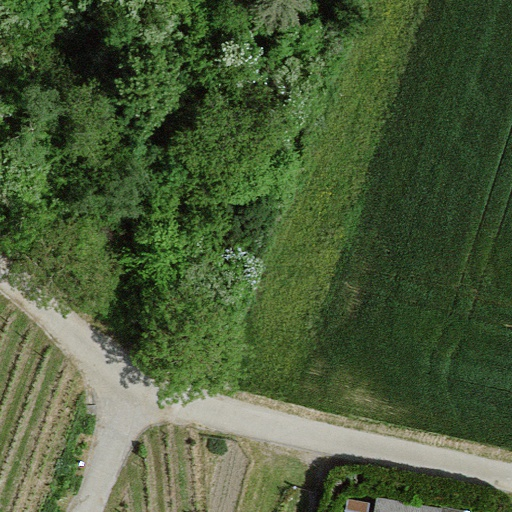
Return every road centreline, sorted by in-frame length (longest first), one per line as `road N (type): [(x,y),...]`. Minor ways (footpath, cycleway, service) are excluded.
road 1 (track): [(0,269),(136,387),(511,477)]
road 2 (track): [(136,387),(87,511)]
